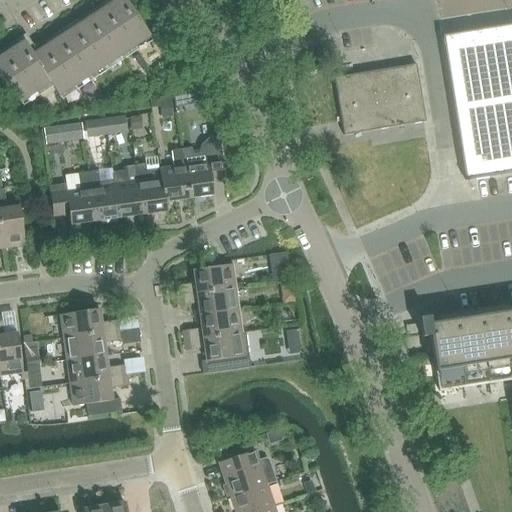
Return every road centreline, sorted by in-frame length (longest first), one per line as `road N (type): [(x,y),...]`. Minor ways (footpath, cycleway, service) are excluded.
road 1 (residential): [(231,66),(334,19),(424,9),(457,217)]
road 2 (residential): [(423,511),(290,195)]
road 3 (residential): [(177,463),(147,272)]
road 4 (residential): [(0,492),(177,463)]
road 5 (residential): [(147,272),(171,250),(290,195)]
road 6 (residential): [(0,289),(147,272)]
road 7 (residential): [(290,195),(231,66)]
